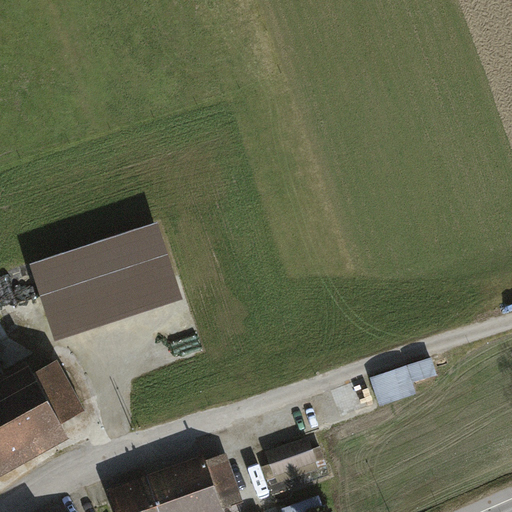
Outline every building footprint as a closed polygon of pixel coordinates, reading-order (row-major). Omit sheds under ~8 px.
[(31,374),(24,362),(2,374),(0,370),(0,474),(66,437),(59,424),(83,411),(55,360),(31,374)] [(305,438),(262,453),(267,467),(261,469),(272,499),(330,478),(319,447),(310,450),(305,438)] [(222,457),(149,482),(159,511),(210,511),(238,503),(222,457)] [(159,511),(149,482),(113,494),(118,511),(159,511)] [(318,496),(279,511),(278,511),(314,511),(323,509),(318,496)]
